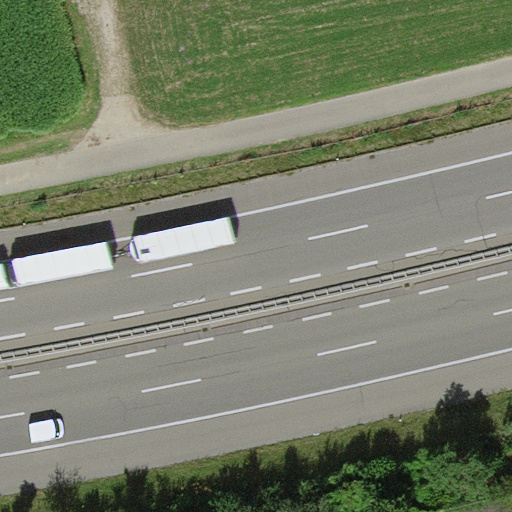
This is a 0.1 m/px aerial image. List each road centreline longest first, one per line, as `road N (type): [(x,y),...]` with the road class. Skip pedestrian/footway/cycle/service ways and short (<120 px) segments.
road 1 (track): [(0,184),(511,74)]
road 2 (motorway): [(0,419),(511,312)]
road 3 (motorway): [(511,188),(0,295)]
road 4 (track): [(119,164),(98,0)]
